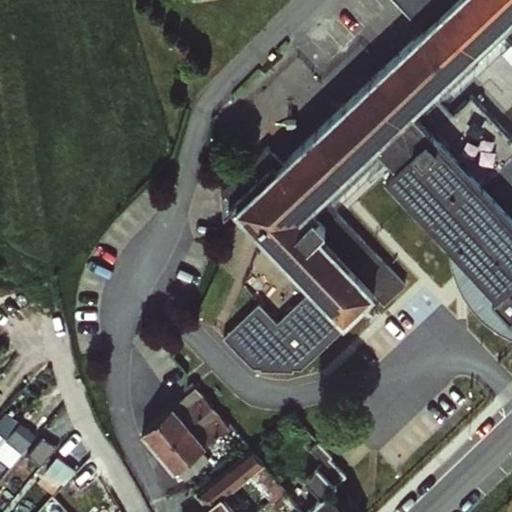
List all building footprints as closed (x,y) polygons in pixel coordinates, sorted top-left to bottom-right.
[(451,131),(396,130),(511,25),(511,0),(401,0),(428,30),(240,200),(318,286),(282,318),(265,299),(217,342),(294,371),(381,293),(418,293),(329,195),(384,145),(407,154),(383,176),(511,317),(511,157),(491,176),(451,131)] [(186,476),(214,457),(204,443),(233,423),(203,382),(147,422),(186,476)] [(0,414),(0,451),(14,462),(39,430),(10,408),(3,417),(0,414)] [(320,438),(308,449),(320,461),(309,472),(328,491),(351,468),(320,438)] [(251,473),(270,493),(286,478),(253,442),(211,481),(225,497),(251,473)] [(366,511),(337,482),(312,507),(317,511),(366,511)] [(247,511),(228,488),(198,511),(247,511)]
